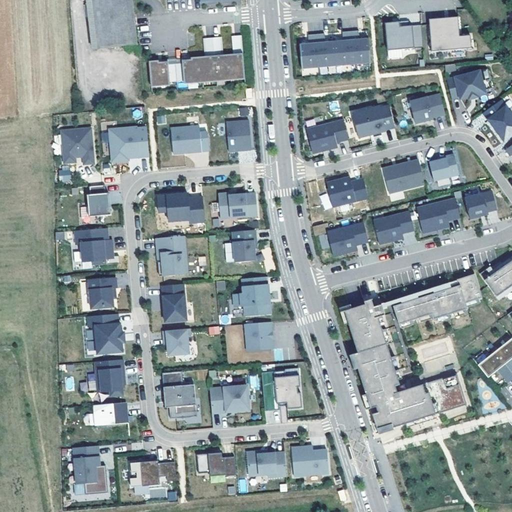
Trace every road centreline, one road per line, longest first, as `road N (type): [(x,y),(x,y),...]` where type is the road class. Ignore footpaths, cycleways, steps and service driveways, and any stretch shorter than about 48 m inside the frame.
road 1 (residential): [(348,416),(325,425),(178,436),(159,431),(152,414),(128,192),(141,178),(281,168)]
road 2 (residential): [(511,195),(475,142),(455,135),(322,169),(281,168)]
road 3 (residential): [(307,286),(511,232)]
road 4 (residential): [(270,14),(281,168)]
road 5 (residential): [(307,286),(348,416)]
road 6 (residential): [(281,168),(307,286)]
